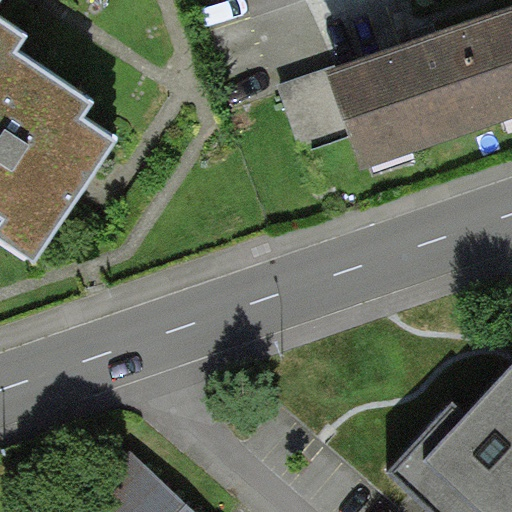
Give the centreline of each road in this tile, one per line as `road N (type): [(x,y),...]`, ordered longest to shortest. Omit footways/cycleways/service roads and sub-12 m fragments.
road 1 (tertiary): [(511,213),(139,338)]
road 2 (residential): [(286,511),(156,390),(139,338)]
road 3 (tertiary): [(139,338),(0,388)]
